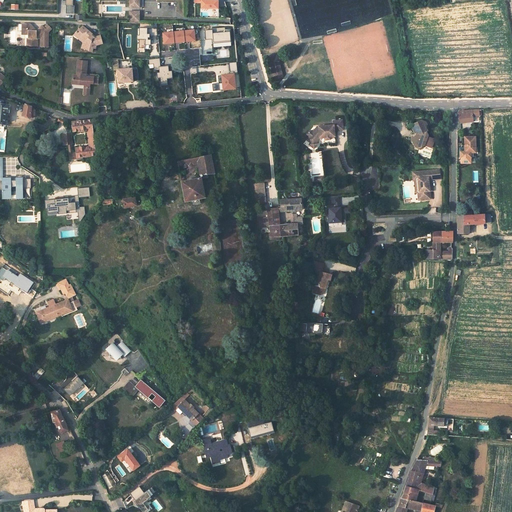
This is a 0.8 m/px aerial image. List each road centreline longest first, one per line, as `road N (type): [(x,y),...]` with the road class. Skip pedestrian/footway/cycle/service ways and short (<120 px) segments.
road 1 (residential): [(391,511),(423,430),(453,217)]
road 2 (residential): [(0,92),(70,118),(266,94)]
road 3 (residential): [(111,511),(62,407),(0,357)]
road 4 (residential): [(266,94),(454,105)]
